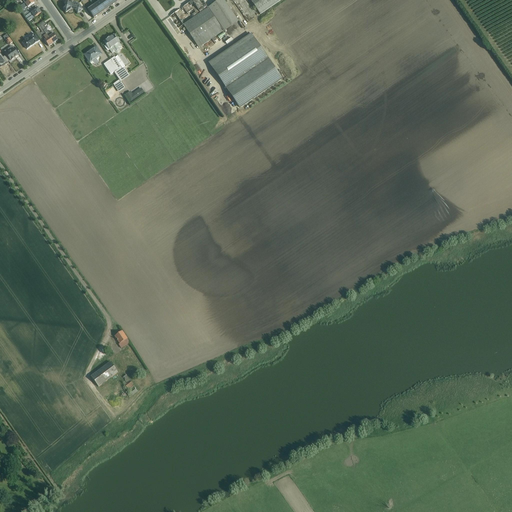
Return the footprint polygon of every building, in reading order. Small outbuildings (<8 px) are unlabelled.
[(32,0),(30,0),(19,8),(24,14),(29,11),(29,10),(31,9),(30,7),(26,10),(25,8),(27,7),(28,8),(34,3),(32,0)] [(101,0),(100,1),(106,10),(111,6),(107,0),(101,0)] [(202,0),(192,0),(170,16),(179,28),(183,25),(199,48),(223,31),(239,21),(224,0),(219,0),(218,1),(208,7),(203,0),(202,0)] [(250,0),(260,14),(261,14),(280,0),(250,0)] [(65,7),(63,9),(66,13),(68,12),(69,12),(70,13),(71,13),(72,13),(72,12),(73,12),(73,11),(73,10),(75,10),(78,14),(83,10),(78,3),(71,2),(70,3),(68,1),(64,4),(66,6),(65,7)] [(94,5),(100,14),(106,10),(100,1),(95,5),(94,5)] [(100,14),(94,5),(89,9),(88,9),(94,18),(100,14)] [(29,11),(24,14),(29,22),(41,13),(38,8),(30,13),(29,11)] [(40,25),(53,44),(57,40),(57,39),(59,38),(56,34),(54,35),(51,31),(49,33),(44,26),(46,25),(44,22),(40,25)] [(53,44),(40,25),(38,26),(42,32),(40,33),(38,30),(36,32),(41,40),(43,39),(49,46),(53,44)] [(127,29),(121,33),(126,40),(132,35),(127,29)] [(211,60),(208,63),(240,108),(283,79),(251,33),(211,60)] [(7,34),(3,37),(9,46),(13,43),(7,34)] [(35,34),(22,43),(27,50),(40,41),(35,34)] [(106,45),(110,50),(110,49),(113,54),(116,52),(117,52),(118,52),(119,51),(120,50),(119,49),(122,47),(114,35),(110,38),(109,37),(107,38),(107,39),(104,42),(106,45)] [(12,46),(4,52),(11,61),(19,55),(12,46)] [(96,47),(85,55),(91,63),(92,65),(93,64),(95,65),(99,62),(99,60),(99,59),(100,57),(99,57),(102,55),(96,47)] [(112,59),(126,78),(130,75),(124,67),(125,66),(118,55),(115,57),(112,59)] [(126,78),(112,59),(104,64),(111,74),(114,71),(120,79),(114,84),(115,86),(119,92),(126,87),(121,81),(126,78)] [(131,91),(125,95),(131,103),(145,93),(141,87),(133,93),(131,91)] [(116,335),(115,336),(119,344),(122,349),(130,343),(123,331),(116,335)] [(110,362),(91,376),(99,387),(114,376),(118,373),(110,362)] [(127,383),(122,387),(130,397),(138,392),(135,388),(126,375),(123,377),(123,378),(127,383)]
